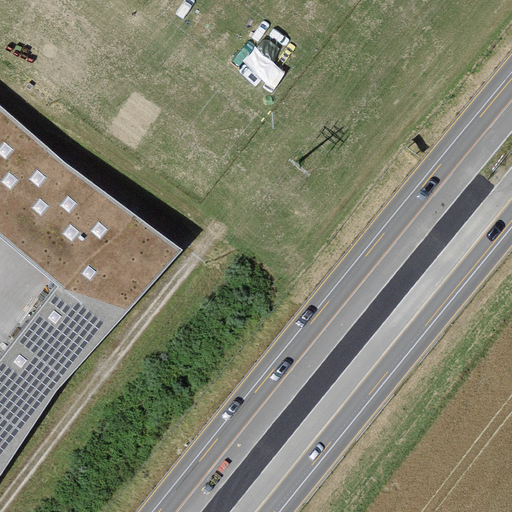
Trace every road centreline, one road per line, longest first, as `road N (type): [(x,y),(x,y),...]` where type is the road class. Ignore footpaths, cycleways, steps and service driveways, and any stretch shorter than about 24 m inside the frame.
road 1 (motorway): [(511,102),(177,511)]
road 2 (motorway): [(255,511),(511,198)]
road 3 (track): [(214,237),(0,507)]
